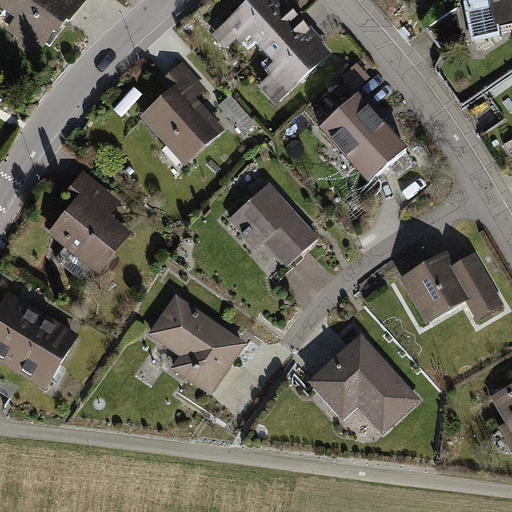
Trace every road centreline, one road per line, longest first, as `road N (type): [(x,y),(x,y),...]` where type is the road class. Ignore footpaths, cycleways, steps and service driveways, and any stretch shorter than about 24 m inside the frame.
road 1 (residential): [(0,428),(511,492)]
road 2 (residential): [(338,0),(431,113),(511,242)]
road 3 (residential): [(167,0),(71,93),(0,196)]
